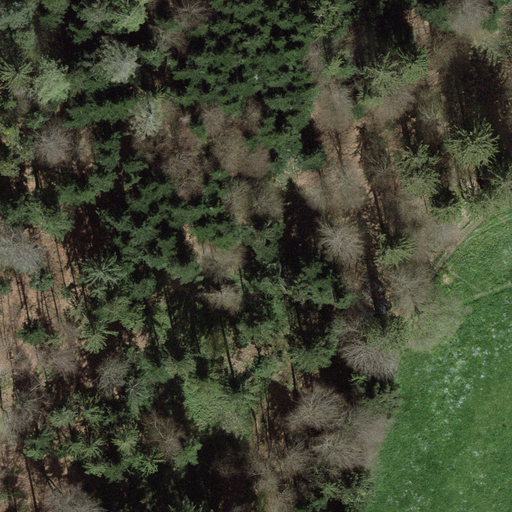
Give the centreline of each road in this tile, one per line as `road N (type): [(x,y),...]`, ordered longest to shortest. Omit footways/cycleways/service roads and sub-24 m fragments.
road 1 (track): [(344,511),(406,304),(511,182)]
road 2 (track): [(283,511),(297,449),(367,341),(406,304)]
